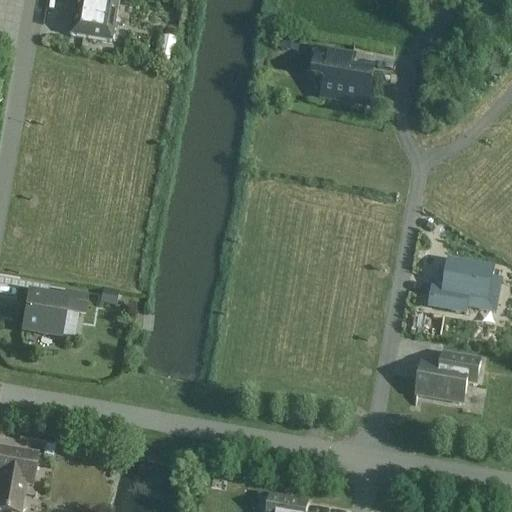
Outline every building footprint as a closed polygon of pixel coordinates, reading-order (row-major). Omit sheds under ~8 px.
[(111,0),(75,0),(69,36),(111,43),(118,1),(111,0)] [(151,35),(149,65),(168,66),(169,36),(151,35)] [(289,52),(291,41),(279,40),(278,50),(289,52)] [(322,98),(368,106),(373,73),(352,69),(354,57),(318,51),(314,76),(326,78),(322,98)] [(436,295),(432,311),(465,318),(467,301),(487,303),(492,277),(452,268),(446,298),(436,295)] [(60,338),(65,310),(83,314),(86,298),(66,294),(65,300),(29,294),(23,331),(60,338)] [(117,297),(103,294),(101,306),(115,309),(117,297)] [(422,365),(417,397),(463,405),(467,385),(476,387),(481,361),(448,355),(445,369),(422,365)] [(37,456),(17,453),(0,449),(0,511),(23,511),(25,511),(26,509),(26,505),(26,503),(26,502),(25,500),(24,499),(22,498),(21,497),(19,497),(17,496),(19,483),(26,484),(32,485),(37,456)] [(271,496),(267,511),(306,511),(308,502),(271,496)]
